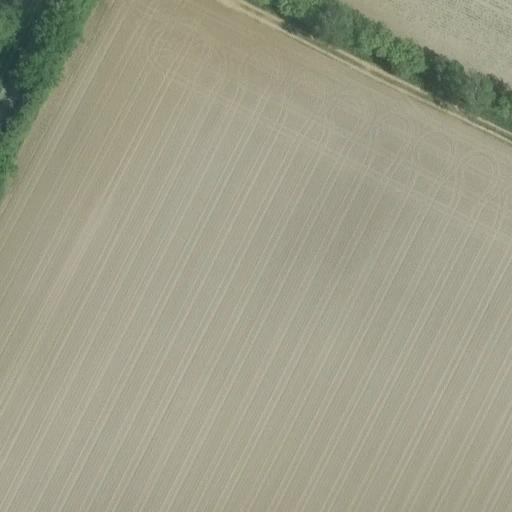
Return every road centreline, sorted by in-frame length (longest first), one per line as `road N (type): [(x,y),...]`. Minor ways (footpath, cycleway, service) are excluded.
road 1 (track): [(511,138),(229,0)]
road 2 (unclassified): [(61,0),(0,117)]
